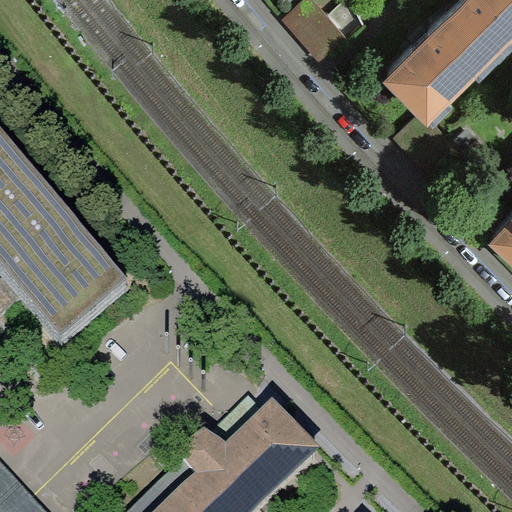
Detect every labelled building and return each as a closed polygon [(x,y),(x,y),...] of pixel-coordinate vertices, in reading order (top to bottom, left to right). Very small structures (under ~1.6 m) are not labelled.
[(313,0),(301,0),(286,13),(302,31),(322,54),(344,35),(313,0)] [(511,0),(455,0),(451,5),(490,44),(511,22),(511,0)] [(490,44),(451,5),(426,30),(421,26),(415,31),(410,36),(414,41),(388,67),(427,107),(490,44)] [(421,110),(398,131),(419,154),(446,183),(469,162),(421,110)] [(0,145),(0,277),(5,284),(60,349),(126,293),(70,228),(0,145)] [(511,209),(494,229),(511,246),(511,209)] [(15,511),(0,495),(0,511),(258,511),(312,459),(314,458),(282,425),(272,414),(252,433),(234,415),(206,442),(204,440),(189,453),(182,462),(184,464),(134,511),(15,511)]
